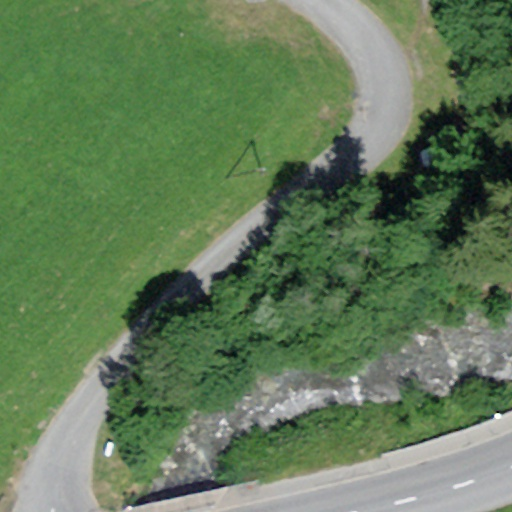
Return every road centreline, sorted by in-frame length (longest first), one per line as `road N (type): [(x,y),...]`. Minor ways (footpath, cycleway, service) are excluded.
road 1 (residential): [(315,0),(369,49),(382,95),(378,126),(359,151),(152,324),(75,427),(46,511)]
road 2 (secondary): [(511,465),(361,511)]
